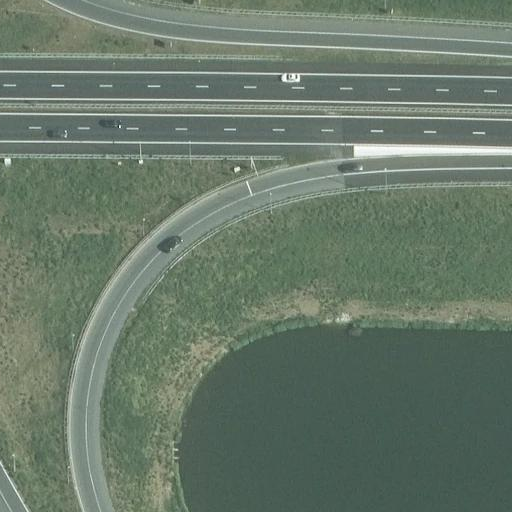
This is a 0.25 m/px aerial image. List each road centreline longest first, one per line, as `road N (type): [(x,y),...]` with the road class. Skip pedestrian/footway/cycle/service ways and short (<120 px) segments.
road 1 (motorway): [(91,511),(77,441),(90,359),(110,302),(158,241),(201,209),(289,175),(511,156)]
road 2 (motorway): [(511,92),(0,86)]
road 3 (motorway): [(0,127),(511,133)]
road 4 (motorway): [(511,50),(210,35),(144,25),(68,0)]
